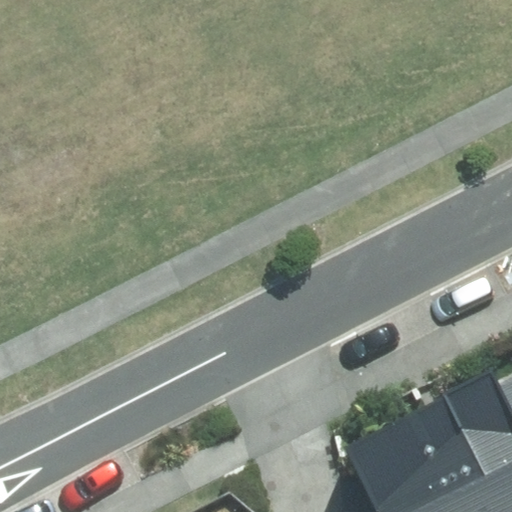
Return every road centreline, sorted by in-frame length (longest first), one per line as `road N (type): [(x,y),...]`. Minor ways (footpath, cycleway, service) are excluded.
road 1 (residential): [(247,330),(511,198)]
road 2 (residential): [(0,452),(247,330)]
road 3 (residential): [(313,511),(311,481),(247,330)]
